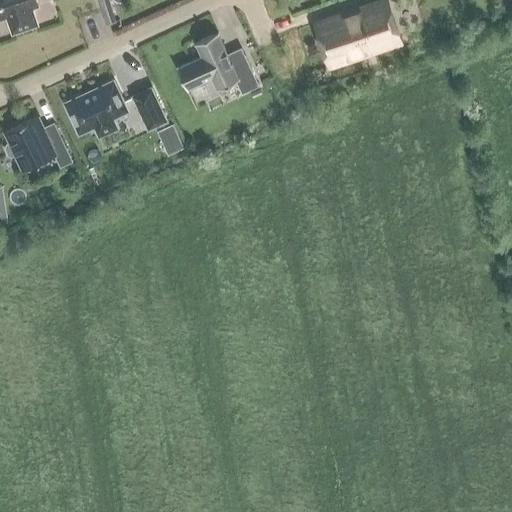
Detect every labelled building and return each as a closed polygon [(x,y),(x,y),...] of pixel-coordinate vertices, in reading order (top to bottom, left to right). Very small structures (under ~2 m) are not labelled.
[(32,8),(38,6),(35,0),(0,0),(0,19),(6,17),(12,34),(37,25),(32,8)] [(385,0),(384,0),(315,24),(329,65),(400,41),(385,0)] [(241,93),(258,85),(244,55),(230,62),(217,34),(218,34),(217,33),(194,43),(195,44),(196,44),(201,56),(178,67),(177,67),(176,67),(187,90),(188,89),(212,77),(216,88),(216,89),(235,80),(241,93)] [(110,118),(126,110),(112,81),(65,103),(79,132),(94,125),(99,135),(115,127),(110,118)] [(148,129),(166,120),(151,88),(132,96),(148,129)] [(8,154),(12,156),(15,154),(23,170),(55,155),(60,166),(71,161),(61,139),(50,144),(37,116),(4,132),(10,142),(6,144),(5,148),(8,154)]
